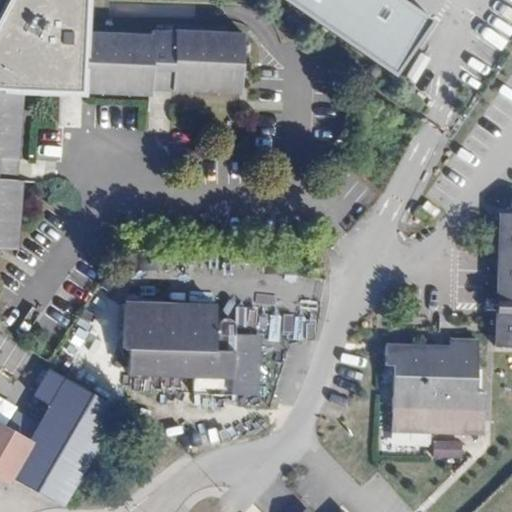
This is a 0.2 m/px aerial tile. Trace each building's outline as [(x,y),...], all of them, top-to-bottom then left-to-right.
[(22,91),(86,96),(86,90),(85,29),(85,0),(3,0),(0,8),(0,89),(14,90),(22,91)] [(257,0),(368,68),(399,18),(369,0),(257,0)] [(239,30),(85,29),(86,90),(152,90),(152,79),(174,78),(174,84),(240,84),(239,30)] [(0,247),(10,248),(15,181),(3,180),(5,157),(10,158),(14,90),(0,89),(0,247)] [(22,91),(14,90),(10,158),(17,159),(22,91)] [(152,90),(86,90),(86,96),(152,98),(152,90)] [(35,161),(61,160),(60,128),(34,129),(35,161)] [(22,182),(15,181),(10,248),(18,249),(22,182)] [(497,194),(489,193),(481,324),(488,325),(497,194)] [(511,194),(497,194),(488,325),(511,326),(511,194)] [(123,350),(128,351),(128,373),(192,377),(192,395),(258,399),(259,353),(237,351),(237,335),(236,327),(233,322),(227,321),(223,322),(220,324),(218,327),(218,334),(215,334),(215,308),(125,304),(123,350)] [(376,343),(384,345),(382,407),(467,413),(470,373),(462,371),(464,323),(440,320),(439,328),(378,324),(376,343)] [(260,337),(237,335),(237,351),(259,353),(260,337)] [(43,404),(22,444),(0,485),(51,511),(61,511),(113,409),(45,363),(30,398),(43,404)] [(0,485),(22,444),(0,432),(0,485)]
